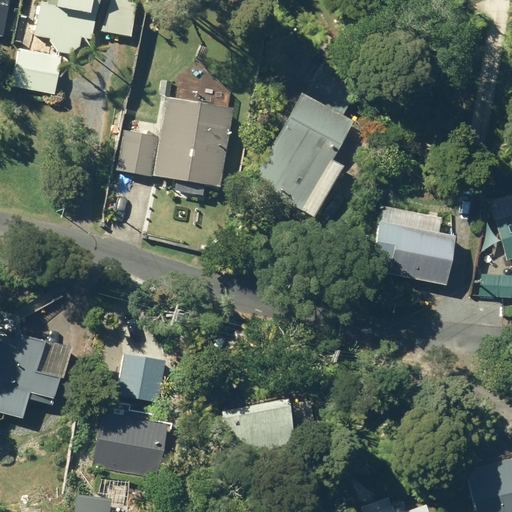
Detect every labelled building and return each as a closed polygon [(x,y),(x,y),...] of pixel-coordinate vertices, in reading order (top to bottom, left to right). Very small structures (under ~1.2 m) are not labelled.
[(54,53),(64,56),(76,49),(78,38),(87,40),(94,0),(42,0),(41,5),(35,4),(29,38),(47,42),(46,44),(54,53)] [(8,89),(50,96),(58,57),(16,49),(8,89)] [(302,95),(337,116),(354,87),(319,66),(302,95)] [(265,197),(308,220),(335,169),(325,163),(346,124),(294,96),(249,180),(269,190),(265,197)] [(113,172),(214,189),(228,111),(161,100),(154,137),(120,132),(113,172)] [(433,216),(379,208),(369,266),(386,268),(385,279),(407,282),(405,297),(433,302),(435,287),(440,288),(448,234),(430,231),(433,216)] [(511,216),(490,223),(502,262),(506,261),(508,269),(511,267),(511,216)] [(510,277),(478,275),(477,298),(509,300),(510,277)] [(158,328),(176,333),(181,314),(164,309),(158,328)] [(0,389),(45,401),(50,379),(56,381),(64,351),(7,335),(12,318),(0,314),(0,389)] [(166,363),(121,354),(112,395),(157,404),(166,363)] [(215,414),(222,456),(260,449),(260,452),(288,447),(280,402),(215,414)] [(87,469),(152,480),(161,427),(95,416),(87,469)] [(460,474),(470,511),(511,511),(511,470),(508,459),(460,474)] [(68,511),(106,511),(108,499),(70,498),(68,511)]
